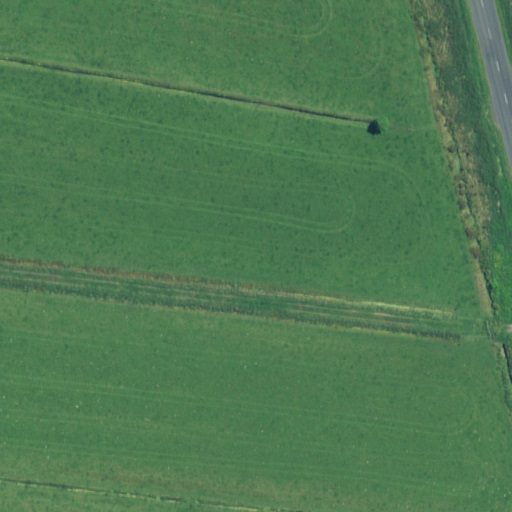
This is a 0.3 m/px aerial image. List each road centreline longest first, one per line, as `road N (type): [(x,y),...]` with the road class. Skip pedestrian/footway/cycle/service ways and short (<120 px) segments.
road 1 (track): [(0,277),(511,336)]
road 2 (unclassified): [(480,0),(511,126)]
